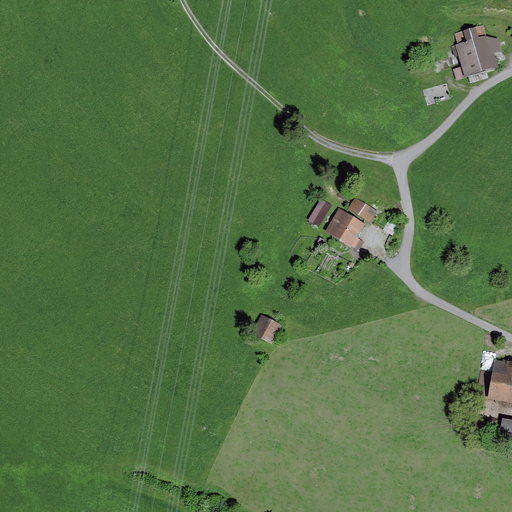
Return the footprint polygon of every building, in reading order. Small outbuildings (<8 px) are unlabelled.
[(488,27),(457,35),(467,65),(457,69),(460,82),(502,69),(498,55),(505,53),(502,41),(491,37),(488,27)] [(359,201),(352,211),(373,224),(379,214),(359,201)] [(319,203),(313,220),(324,224),(330,206),(319,203)] [(342,211),(329,234),(354,249),(368,227),(342,211)] [(263,316),(254,334),(277,346),(286,327),(263,316)] [(511,371),(497,370),(492,400),(511,403),(511,371)] [(511,422),(507,422),(503,442),(511,443),(511,422)]
